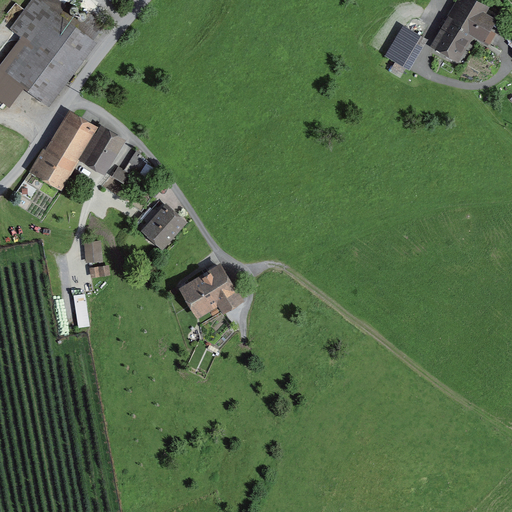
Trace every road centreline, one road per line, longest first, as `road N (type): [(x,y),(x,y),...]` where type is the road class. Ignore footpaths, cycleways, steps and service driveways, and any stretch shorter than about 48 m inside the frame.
road 1 (residential): [(72,96),(127,134),(211,244),(260,275)]
road 2 (residential): [(145,0),(72,96)]
